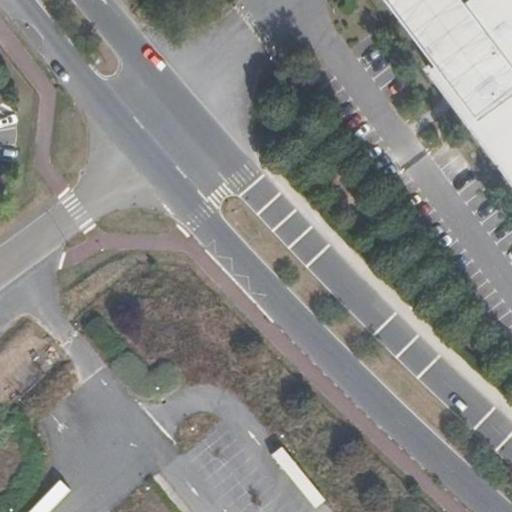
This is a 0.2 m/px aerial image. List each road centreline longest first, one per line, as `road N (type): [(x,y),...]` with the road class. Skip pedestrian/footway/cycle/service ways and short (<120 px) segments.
road 1 (unclassified): [(148,153),(362,387),(499,511)]
road 2 (unclassified): [(511,445),(191,118)]
road 3 (unclassified): [(26,0),(148,153)]
road 4 (unclassified): [(148,153),(0,268)]
road 5 (unclassified): [(191,118),(94,0)]
